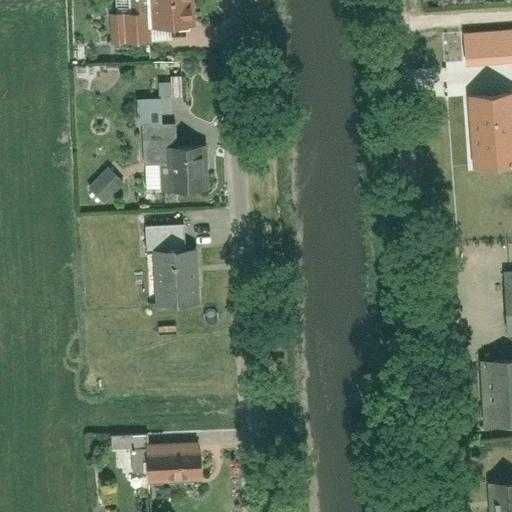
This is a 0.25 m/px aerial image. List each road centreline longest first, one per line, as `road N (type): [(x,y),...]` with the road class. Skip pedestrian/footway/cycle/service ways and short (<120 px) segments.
road 1 (residential): [(393,0),(414,156),(429,511)]
road 2 (residential): [(258,511),(228,0)]
